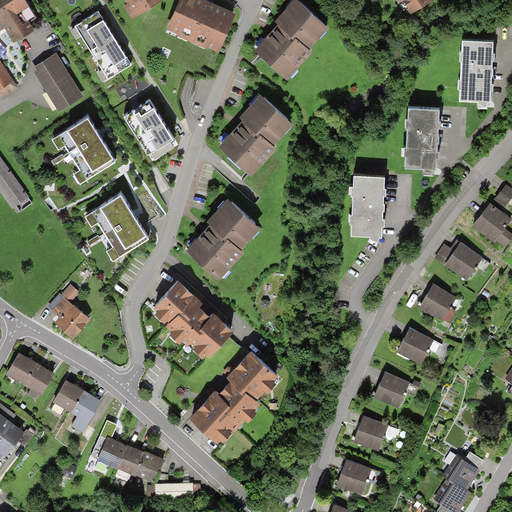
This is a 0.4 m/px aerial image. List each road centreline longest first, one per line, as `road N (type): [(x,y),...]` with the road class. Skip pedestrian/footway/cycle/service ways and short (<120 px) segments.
road 1 (residential): [(303,511),(352,373),(396,286),(511,142)]
road 2 (residential): [(123,389),(138,366),(133,296),(168,234),(249,11),(242,0)]
road 3 (residential): [(259,511),(123,389)]
road 4 (residential): [(123,389),(19,324)]
